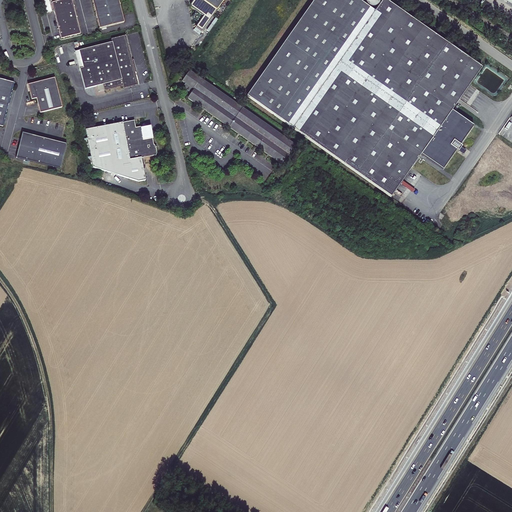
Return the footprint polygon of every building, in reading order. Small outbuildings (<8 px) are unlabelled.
[(61,39),(81,34),(72,0),(61,0),(52,3),(57,23),(61,39)] [(92,0),(99,29),(124,23),(118,0),(92,0)] [(193,0),(191,5),(191,7),(195,10),(196,13),(193,17),(193,19),(197,22),(197,25),(195,27),(202,31),(223,0),(193,0)] [(314,0),(247,96),(391,197),(421,154),(443,170),(456,150),(458,152),(462,146),(460,145),(474,126),(452,111),(482,68),(385,0),(383,0),(375,11),(359,0),(314,0)] [(112,42),(75,52),(85,89),(103,84),(105,91),(123,86),(124,88),(138,84),(132,58),(126,35),(111,39),(112,42)] [(195,42),(191,48),(195,51),(199,46),(195,42)] [(197,105),(229,127),(242,108),(189,71),(182,81),(185,83),(183,87),(191,93),(187,98),(197,105)] [(0,125),(3,127),(14,83),(4,80),(3,79),(2,79),(1,79),(0,78),(0,125)] [(36,98),(40,113),(62,107),(55,78),(39,82),(31,83),(29,88),(32,99),(36,98)] [(246,139),(282,165),(295,145),(242,108),(229,127),(246,139)] [(141,158),(156,155),(154,145),(151,131),(146,132),(146,129),(142,130),(142,128),(141,127),(136,128),(134,121),(86,130),(93,167),(138,182),(145,180),(141,158)] [(67,144),(22,133),(16,158),(60,169),(67,144)]
